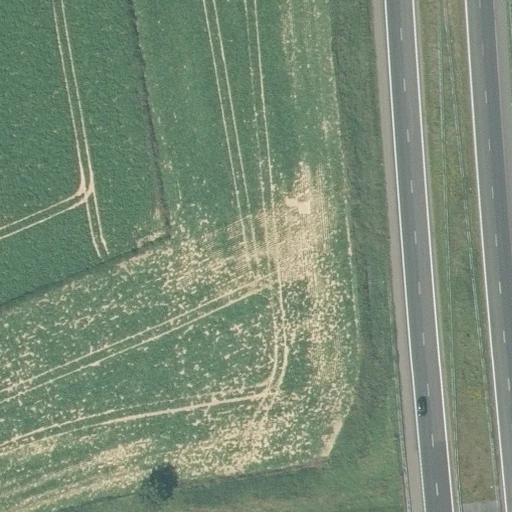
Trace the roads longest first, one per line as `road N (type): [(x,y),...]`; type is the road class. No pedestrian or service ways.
road 1 (motorway): [(399,0),(438,511)]
road 2 (motorway): [(511,408),(479,0)]
